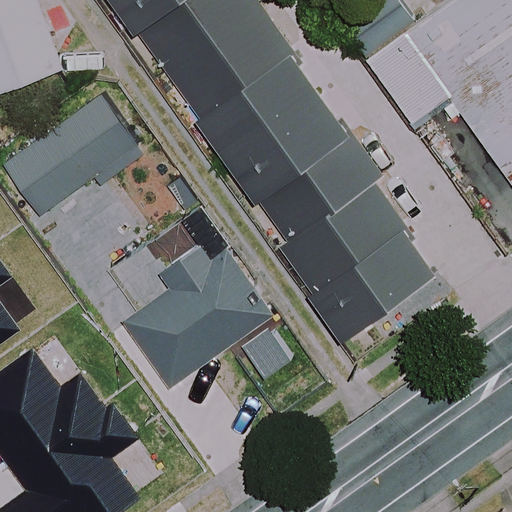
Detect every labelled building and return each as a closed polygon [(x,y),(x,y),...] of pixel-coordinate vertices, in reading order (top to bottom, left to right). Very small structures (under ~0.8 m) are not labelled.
[(0,0),(0,90),(64,67),(38,0),(0,0)] [(115,0),(139,33),(183,0),(115,0)] [(260,203),(352,136),(255,0),(183,0),(139,33),(260,203)] [(511,0),(482,0),(419,40),(511,188),(511,0)] [(143,153),(100,91),(2,159),(39,213),(95,173),(102,182),(143,153)] [(352,136),(260,203),(274,222),(267,227),(344,335),(436,270),(375,185),(383,179),(352,136)] [(214,258),(204,244),(165,271),(176,286),(128,320),(176,386),(269,319),(221,253),(214,258)] [(32,314),(7,274),(0,278),(0,325),(4,332),(32,314)] [(70,409),(23,343),(0,359),(0,511),(18,511),(37,499),(6,454),(70,409)]
